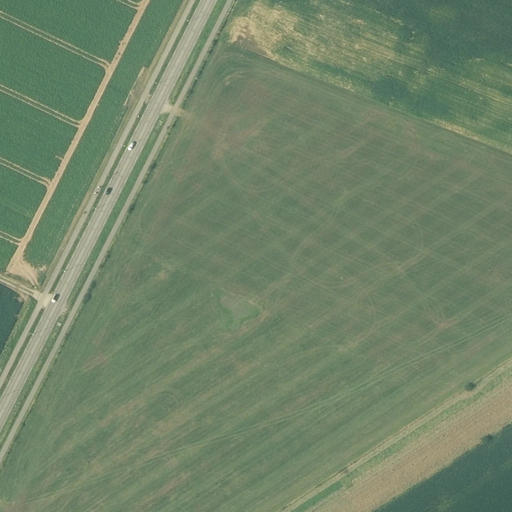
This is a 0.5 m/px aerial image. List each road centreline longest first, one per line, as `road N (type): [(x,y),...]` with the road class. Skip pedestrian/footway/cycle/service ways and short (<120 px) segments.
road 1 (secondary): [(0,415),(208,0)]
road 2 (track): [(511,182),(321,101),(196,123),(129,90)]
